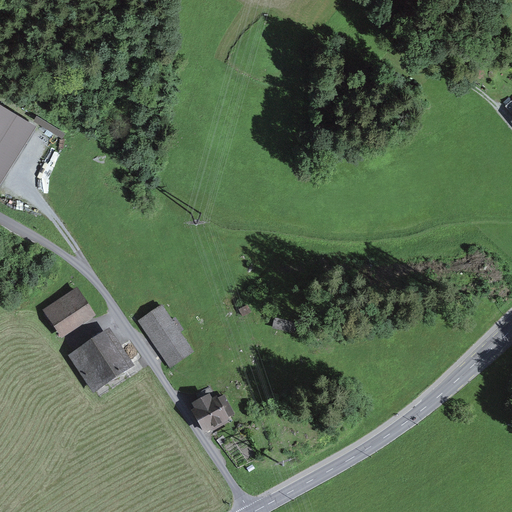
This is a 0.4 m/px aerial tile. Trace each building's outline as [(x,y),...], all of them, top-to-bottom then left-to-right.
[(0,178),(32,126),(0,106),(0,178)] [(96,313),(76,284),(41,307),(61,337),(96,313)] [(162,301),(138,317),(171,366),(194,350),(162,301)] [(109,325),(71,349),(96,389),(134,366),(109,325)] [(188,403),(203,430),(231,415),(216,387),(188,403)]
